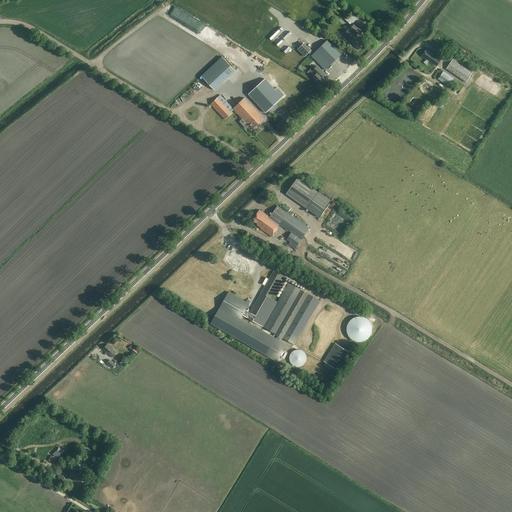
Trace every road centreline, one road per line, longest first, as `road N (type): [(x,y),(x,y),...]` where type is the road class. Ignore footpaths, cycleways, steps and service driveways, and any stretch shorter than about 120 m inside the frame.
road 1 (tertiary): [(0,409),(424,0)]
road 2 (track): [(232,222),(511,383)]
road 3 (track): [(0,21),(27,25),(257,165)]
road 4 (track): [(225,229),(416,46),(443,55)]
road 5 (track): [(387,325),(511,402)]
